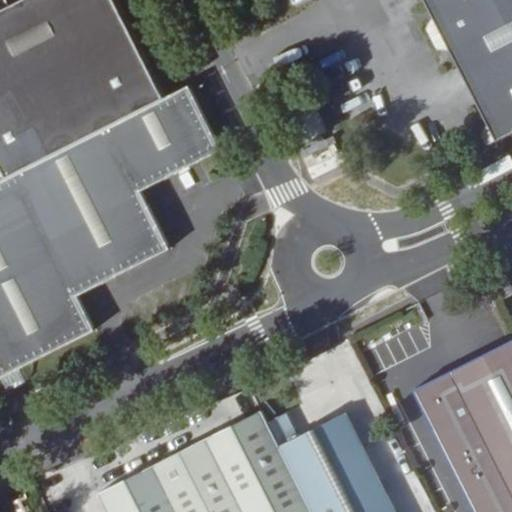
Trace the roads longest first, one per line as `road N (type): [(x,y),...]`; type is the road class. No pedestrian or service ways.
road 1 (unclassified): [(0,467),(332,291)]
road 2 (unclassified): [(332,291),(188,0)]
road 3 (unclassified): [(511,171),(445,205),(332,291)]
road 4 (unclassified): [(332,291),(417,262),(511,214)]
